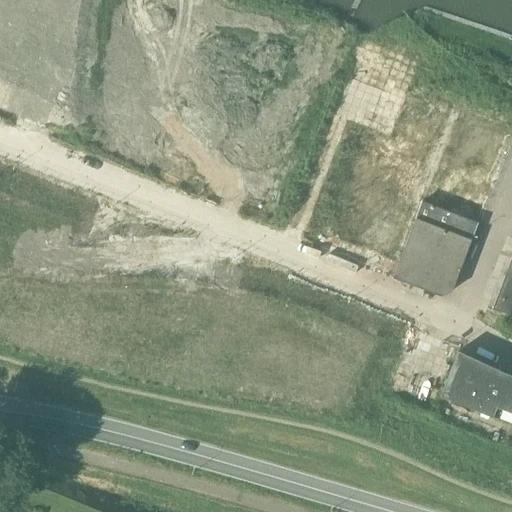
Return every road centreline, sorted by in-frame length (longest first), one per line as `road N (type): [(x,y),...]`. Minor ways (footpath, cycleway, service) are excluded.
road 1 (residential): [(0,302),(250,337),(511,432)]
road 2 (secondary): [(360,511),(202,462),(0,414)]
road 3 (residential): [(20,290),(48,0)]
road 4 (unknown): [(459,333),(511,186)]
road 5 (unknown): [(252,242),(281,113)]
